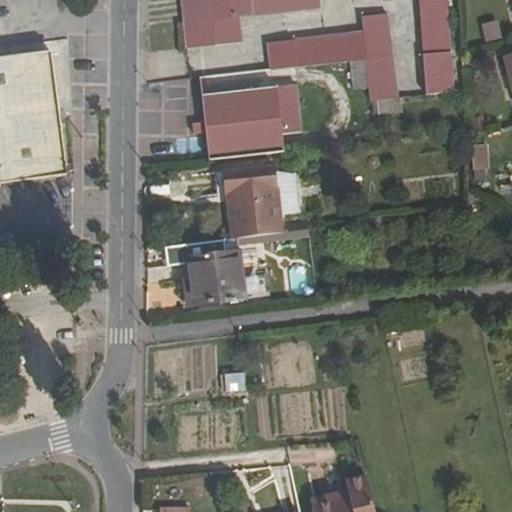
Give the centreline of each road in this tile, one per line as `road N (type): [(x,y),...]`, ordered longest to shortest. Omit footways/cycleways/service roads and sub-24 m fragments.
road 1 (residential): [(124,0),(120,333),(87,427)]
road 2 (unknown): [(124,44),(393,79)]
road 3 (unknown): [(121,211),(0,226)]
